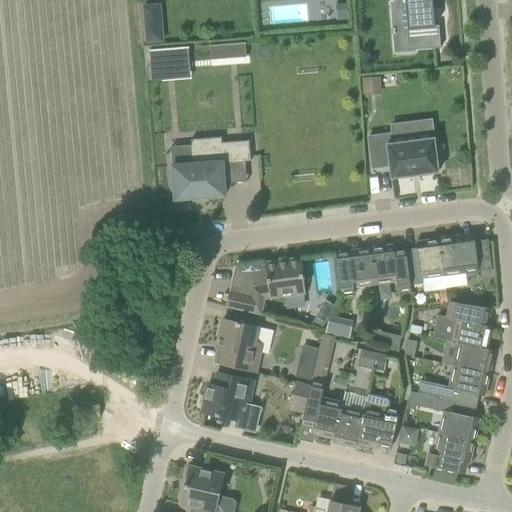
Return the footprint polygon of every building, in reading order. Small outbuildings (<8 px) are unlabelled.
[(433,0),(395,0),(396,2),(392,2),(396,55),(418,54),(418,50),(441,48),(440,25),(435,26),(433,0)] [(142,4),(144,42),(165,42),(163,3),(142,4)] [(347,4),(337,5),(338,21),(348,20),(347,4)] [(212,42),(212,64),(248,63),(247,41),(212,42)] [(179,48),(149,51),(151,70),(180,68),(179,48)] [(411,176),(420,175),(421,174),(438,172),(439,172),(439,171),(438,168),(442,167),(440,153),(436,154),(434,140),(435,140),(435,138),(433,138),(433,139),(395,144),(394,135),(395,135),(394,133),(393,134),(370,137),(369,137),(369,138),(370,138),(373,167),(373,168),(374,168),(390,166),(391,166),(392,177),(392,178),(394,178),(393,178),(411,175),(411,176)] [(194,164),(173,166),(176,200),(226,196),(223,163),(245,162),(245,163),(246,163),(246,161),(252,161),(250,141),(223,143),(222,137),(192,140),(192,145),(190,145),(190,146),(192,146),(194,164)] [(466,278),(479,276),(475,240),(463,242),(463,236),(439,239),(444,275),(465,272),(466,278)] [(417,248),(406,250),(411,285),(423,284),(422,277),(444,275),(439,239),(417,242),(417,248)] [(394,245),(371,249),(375,284),(397,282),(398,292),(411,290),(411,285),(406,250),(395,251),(394,245)] [(349,257),(339,259),(338,259),(342,294),(355,293),(354,287),(375,284),(371,249),(348,252),(349,257)] [(308,273),(303,272),(301,258),(266,263),(269,286),(256,288),(255,288),(253,298),(230,292),(227,306),(262,314),(266,299),(307,293),(305,283),(309,281),(308,273)] [(487,326),(489,315),(454,307),(451,319),(438,316),(434,337),(451,341),(451,343),(460,345),(461,344),(487,350),(487,349),(492,327),(487,326)] [(330,314),(326,332),(351,337),(354,319),(330,314)] [(255,343),(259,327),(224,319),(217,349),(223,350),(220,364),(257,373),(263,345),(255,343)] [(318,356),(331,359),(336,337),(326,335),(323,334),(318,356)] [(386,345),(397,347),(398,337),(388,335),(386,345)] [(414,357),(418,342),(408,339),(404,355),(414,357)] [(461,344),(460,345),(456,367),(490,375),(495,351),(487,349),(487,350),(461,344)] [(359,366),(374,369),(377,359),(361,356),(359,366)] [(438,397),(477,406),(479,395),(485,396),(490,375),(456,367),(451,387),(422,381),(419,393),(435,397),(437,398),(438,397)] [(255,381),(218,372),(215,385),(209,383),(202,412),(238,420),(240,420),(244,427),(251,428),(258,424),(260,416),(256,410),(247,408),(247,407),(249,407),(255,381)] [(312,433),(334,438),(335,439),(343,407),(344,403),(322,398),(325,383),(313,380),(312,384),(305,413),(302,425),(313,428),(312,433)] [(305,413),(312,384),(298,381),(292,410),(305,413)] [(367,396),(363,412),(364,412),(357,444),(358,444),(380,449),(381,443),(392,446),(401,410),(387,407),(389,400),(388,398),(371,394),(367,396)] [(445,411),(440,433),(475,441),(480,419),(474,417),(477,406),(438,397),(437,398),(435,409),(445,411)] [(91,406),(92,418),(101,417),(100,405),(91,406)] [(335,439),(334,438),(333,442),(357,448),(358,444),(357,444),(364,412),(363,412),(343,407),(335,439)] [(404,425),(400,441),(417,444),(420,428),(404,425)] [(429,453),(427,466),(462,474),(464,462),(470,464),(475,441),(440,433),(435,454),(429,453)] [(407,465),(408,456),(398,454),(397,463),(407,465)] [(190,466),(181,505),(212,511),(216,511),(225,474),(190,466)] [(330,497),(349,502),(353,487),(334,483),(330,497)] [(329,511),(316,508),(315,511),(359,511),(360,507),(331,500),(329,511)]
